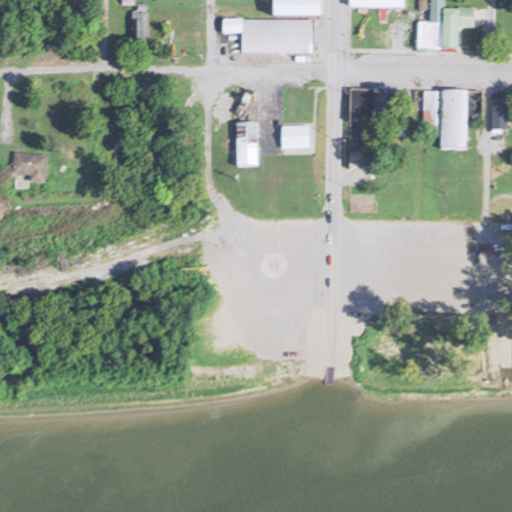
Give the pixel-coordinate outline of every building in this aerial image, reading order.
[(270,0),(272,16),(319,18),(321,1),(295,0),(270,0)] [(348,0),(402,0),(402,9),(348,10),(348,0)] [(415,46),(436,46),(436,0),(427,0),(425,17),(416,18),(415,46)] [(127,51),(143,50),(144,3),(128,3),(127,51)] [(440,5),(441,49),(457,49),(459,27),(472,25),(471,5),(440,5)] [(221,19),(313,22),(311,54),(239,55),(239,35),(221,35),(221,19)] [(347,90),(369,92),(369,124),(348,122),(347,90)] [(375,92),(388,92),(388,125),(373,124),(375,92)] [(392,92),(407,92),(408,109),(393,110),(392,92)] [(422,92),(437,92),(436,136),(423,136),(422,92)] [(481,92),(468,92),(468,126),(481,126),(481,92)] [(492,92),(511,92),(511,128),(492,128),(492,92)] [(442,94),(441,151),(464,153),(465,96),(442,94)] [(255,124),(233,124),(233,169),(255,169),(255,124)] [(278,129),(308,128),(308,155),(279,157),(278,129)] [(1,176),(34,184),(40,161),(7,152),(1,176)] [(15,165),(45,170),(39,198),(10,195),(15,165)] [(315,497),(306,475),(293,480),(302,502),(315,497)]
